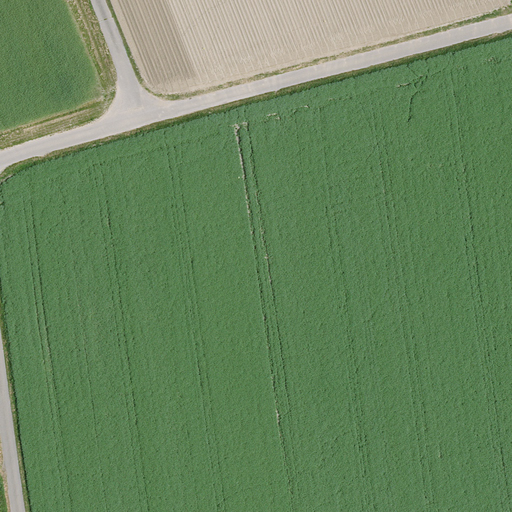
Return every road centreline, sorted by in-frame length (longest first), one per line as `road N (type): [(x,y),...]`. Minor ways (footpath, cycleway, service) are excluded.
road 1 (unclassified): [(511,24),(0,163)]
road 2 (track): [(0,377),(18,511)]
road 3 (track): [(88,0),(140,122)]
